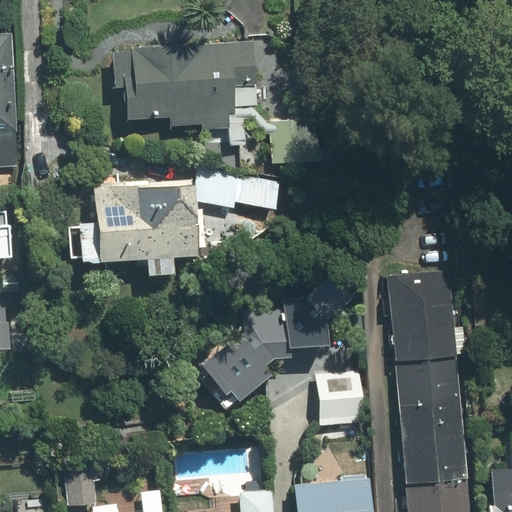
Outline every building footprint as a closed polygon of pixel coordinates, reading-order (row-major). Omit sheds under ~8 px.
[(0,168),(10,168),(9,35),(0,34),(0,168)] [(249,44),(100,53),(99,93),(112,94),(111,123),(159,125),(159,129),(222,130),(222,148),(238,148),(239,119),(243,119),(258,135),(265,135),(265,165),(281,164),(281,123),(264,123),(253,112),(249,44)] [(81,179),(80,185),(78,229),(59,228),(57,267),(112,269),(112,264),(134,266),(133,281),(161,282),(162,262),(192,263),(193,249),(197,250),(200,210),(272,214),(274,178),(188,174),(187,184),(81,179)] [(223,333),(227,339),(187,371),(220,412),(263,378),(258,372),(289,347),(285,343),(346,295),(319,261),(258,310),(256,308),(223,333)] [(452,274),(384,277),(393,487),(461,485),(452,274)] [(9,313),(0,313),(0,355),(9,356),(9,313)] [(358,367),(311,368),(311,428),(359,427),(358,367)] [(511,511),(511,467),(483,467),(483,508),(479,509),(478,511),(511,511)] [(151,511),(150,492),(133,494),(134,511),(111,511),(111,504),(92,505),(90,481),(59,483),(62,510),(85,508),(84,511),(151,511)] [(359,511),(358,482),(283,485),(283,511),(359,511)] [(266,511),(266,490),(230,492),(231,511),(266,511)] [(465,511),(465,490),(398,493),(398,511),(465,511)]
